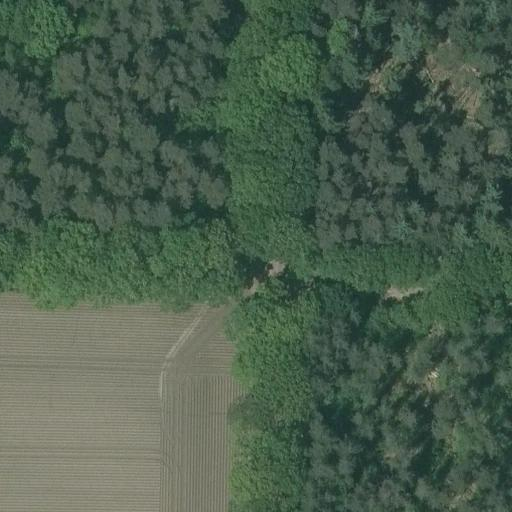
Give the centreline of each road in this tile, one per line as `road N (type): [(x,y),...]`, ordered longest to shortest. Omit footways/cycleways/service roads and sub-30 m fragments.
road 1 (track): [(248,0),(250,278)]
road 2 (track): [(511,283),(250,278)]
road 3 (track): [(250,278),(0,275)]
road 4 (track): [(269,511),(272,281)]
